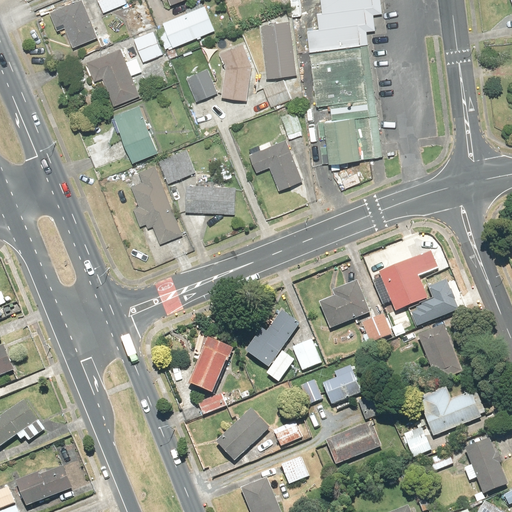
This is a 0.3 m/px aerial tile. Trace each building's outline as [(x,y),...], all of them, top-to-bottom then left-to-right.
[(127,0),(99,0),(105,14),(130,4),(127,0)] [(301,0),(292,0),(295,17),(304,15),(301,0)] [(383,10),(381,0),(318,0),(322,25),(311,26),(319,106),(328,105),(335,161),(382,156),(368,30),(376,29),(374,11),(383,10)] [(98,39),(82,1),(49,15),(56,32),(64,29),(73,49),(98,39)] [(162,24),(172,49),(214,32),(204,7),(162,24)] [(290,22),(259,26),(266,80),(297,76),(290,22)] [(156,31),(136,39),(145,64),(166,56),(156,31)] [(219,55),(225,71),(221,100),(246,103),(251,67),(243,46),(219,55)] [(139,97),(120,50),(86,64),(94,83),(102,80),(113,107),(139,97)] [(210,68),(188,77),(198,103),(221,95),(210,68)] [(292,77),(264,88),(273,109),(300,98),(292,77)] [(139,108),(113,118),(132,165),(157,155),(139,108)] [(302,182),(286,140),(248,155),(255,173),(269,168),(278,191),(302,182)] [(212,167),(205,150),(192,155),(189,148),(161,160),(170,183),(212,167)] [(182,237),(154,167),(139,173),(143,183),(131,188),(139,208),(133,210),(140,227),(146,225),(148,230),(153,228),(160,246),(182,237)] [(186,185),(184,213),(235,216),(236,188),(186,185)] [(431,251),(378,275),(395,313),(427,298),(419,278),(439,269),(431,251)] [(412,311),(417,324),(456,308),(445,280),(428,286),(433,298),(416,306),(417,309),(412,311)] [(317,304),(328,331),(370,314),(357,282),(331,293),(333,297),(317,304)] [(269,371),(299,325),(274,308),(244,354),(269,371)] [(367,347),(396,335),(388,317),(388,315),(364,325),(368,334),(363,336),(367,347)] [(442,326),(417,337),(437,384),(462,373),(442,326)] [(211,397),(232,350),(206,338),(185,386),(211,397)] [(313,340),(296,346),(305,372),(322,365),(313,340)] [(0,378),(13,373),(2,346),(0,347),(0,378)] [(298,361),(284,351),(272,369),(268,375),(282,384),(298,361)] [(322,385),(331,406),(362,394),(353,373),(322,385)] [(319,382),(304,388),(310,405),(325,400),(319,382)] [(446,388),(417,400),(433,437),(481,417),(471,393),(451,401),(446,388)] [(225,394),(200,403),(204,417),(230,408),(225,394)] [(44,433),(23,402),(0,417),(0,449),(17,437),(20,442),(25,438),(29,444),(44,433)] [(233,463),(269,430),(249,409),(213,442),(233,463)] [(324,442),(334,466),(381,448),(371,423),(324,442)] [(299,425),(277,433),(282,447),(304,438),(299,425)] [(427,430),(407,438),(415,460),(435,453),(427,430)] [(489,441),(464,451),(483,497),(508,487),(489,441)] [(448,454),(426,463),(433,478),(454,469),(448,454)] [(304,457),(283,465),(291,486),(312,478),(304,457)] [(15,483),(25,508),(72,489),(64,467),(40,477),(39,474),(15,483)] [(281,511),(266,478),(239,490),(248,511),(281,511)] [(12,487),(0,491),(0,511),(18,505),(12,487)] [(511,511),(487,499),(479,511),(511,511)]
